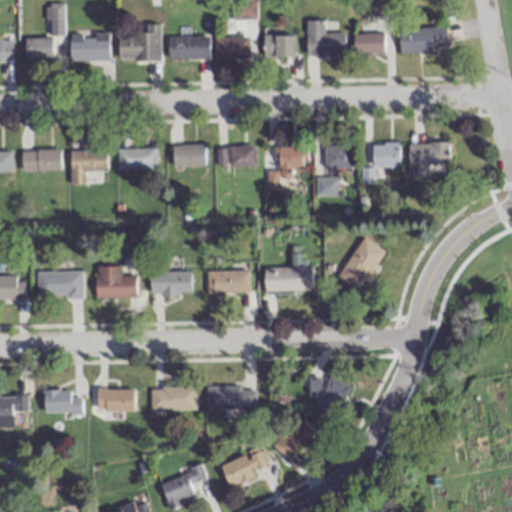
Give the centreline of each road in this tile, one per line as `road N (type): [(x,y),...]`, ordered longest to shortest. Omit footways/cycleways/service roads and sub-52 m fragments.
road 1 (residential): [(499,91),(0,103)]
road 2 (residential): [(0,344),(413,335)]
road 3 (residential): [(511,201),(478,218),(430,267),(407,377),(364,452),(315,499),(285,511)]
road 4 (residential): [(485,0),(511,164)]
